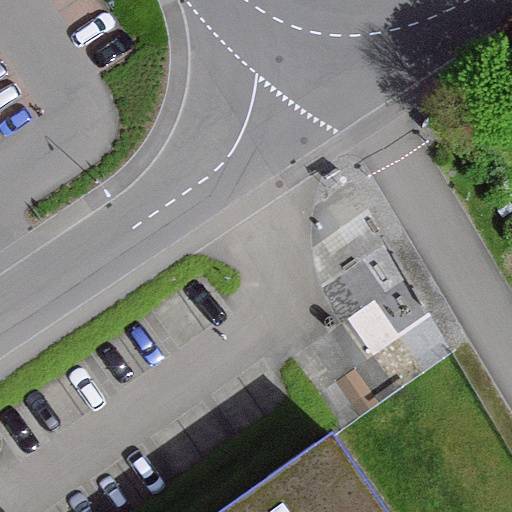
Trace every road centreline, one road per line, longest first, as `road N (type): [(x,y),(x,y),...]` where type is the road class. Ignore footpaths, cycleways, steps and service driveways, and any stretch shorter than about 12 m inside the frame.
road 1 (unclassified): [(0,326),(232,155),(268,92),(283,44)]
road 2 (unclassified): [(283,44),(331,58),(381,52),(473,0)]
